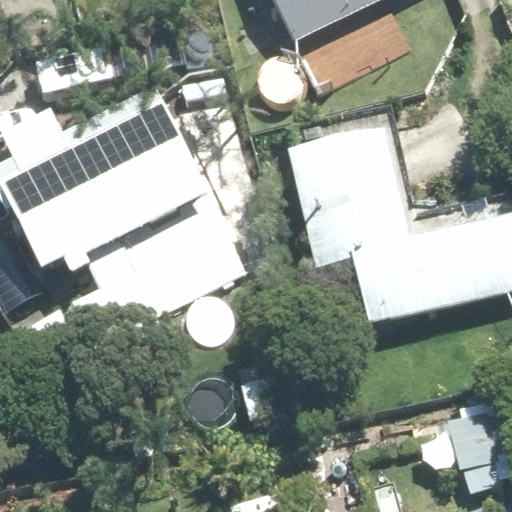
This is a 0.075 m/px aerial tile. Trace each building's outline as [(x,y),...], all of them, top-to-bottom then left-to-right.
[(275,0),(305,57),(413,0),(275,0)] [(238,32),(252,59),(278,46),(264,19),(238,32)] [(226,44),(153,41),(151,87),(224,90),(226,44)] [(397,116),(298,141),(306,171),(298,172),(326,290),(363,282),(378,338),(511,306),(511,231),(422,253),(413,219),(420,216),(397,116)] [(98,296),(114,287),(111,283),(139,268),(161,310),(256,262),(191,133),(104,178),(96,161),(46,187),(53,202),(32,212),(75,297),(93,287),(98,296)] [(290,379),(238,386),(245,439),(297,433),(290,379)] [(468,478),(475,502),(509,493),(503,469),(468,478)]
